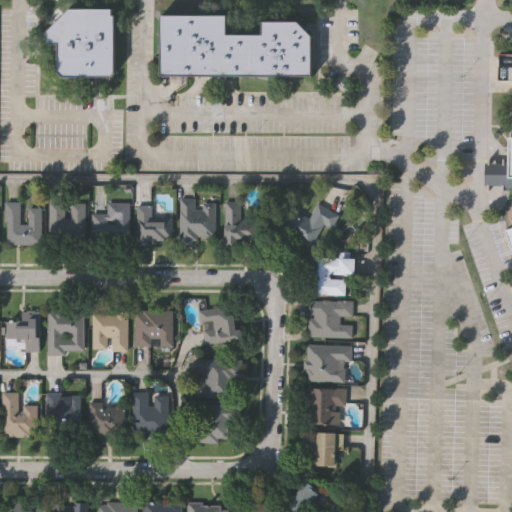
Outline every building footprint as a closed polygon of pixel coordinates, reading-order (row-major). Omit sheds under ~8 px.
[(60,71),(60,43),(49,43),(49,30),(71,8),(114,8),(114,15),(118,15),(118,72),(112,76),(65,76),(60,71)] [(300,21),(314,36),(314,75),(163,75),(163,14),(228,14),(228,34),(264,34),(264,21),(300,21)] [(511,241),(508,230),(511,228),(511,188),(504,189),(504,185),(485,184),(486,163),(504,163),(504,136),(511,136),(511,241)] [(178,200),(213,200),(213,238),(178,238),(178,200)] [(3,244),(3,201),(19,201),(19,223),(25,223),(25,206),(39,206),(39,244),(3,244)] [(47,201),(66,201),(66,202),(85,202),(84,238),(46,238),(47,201)] [(127,239),(91,239),(91,212),(105,212),(105,202),(128,202),(127,239)] [(223,202),(239,202),(238,218),(255,218),(255,241),(222,241),(223,202)] [(329,228),(320,223),(307,246),(278,230),(267,224),(280,202),(308,217),(316,203),(337,214),(329,228)] [(135,240),(135,204),(151,204),(151,215),(170,215),(170,240),(135,240)] [(344,257),(344,294),(308,293),(309,256),(344,257)] [(306,337),(307,300),(348,301),(348,316),(340,316),(340,323),(351,323),(350,337),(306,337)] [(203,343),(198,308),(234,303),(238,339),(203,343)] [(132,346),(132,310),(170,310),(170,346),(132,346)] [(4,320),(20,320),(20,311),(37,311),(37,350),(24,350),(24,338),(4,338),(4,320)] [(46,353),(46,311),(82,311),(82,353),(46,353)] [(126,313),(126,350),(108,350),(108,349),(90,349),(90,313),(126,313)] [(342,381),(304,381),(304,343),(350,344),(349,360),(343,360),(342,381)] [(195,358),(238,359),(238,397),(195,396),(195,358)] [(306,388),(343,388),(343,405),(338,405),(338,424),(306,423),(306,388)] [(35,404),(35,436),(0,436),(0,392),(16,392),(16,404),(35,404)] [(148,394),(166,394),(166,436),(130,435),(131,392),(148,392),(148,394)] [(46,395),(80,396),(80,433),(45,433),(46,395)] [(87,434),(87,402),(122,402),(122,434),(87,434)] [(230,442),(195,441),(196,404),(231,405),(230,442)] [(307,465),(307,431),(334,431),(334,465),(307,465)] [(324,496),(311,511),(289,511),(281,505),(302,478),(324,496)] [(53,511),(53,508),(72,508),(72,500),(87,500),(86,511),(53,511)] [(96,511),(96,502),(135,502),(135,511),(96,511)] [(231,511),(231,502),(276,502),(276,511),(231,511)] [(142,511),(142,503),(180,503),(179,511),(142,511)] [(185,511),(186,503),(226,503),(226,511),(185,511)]
